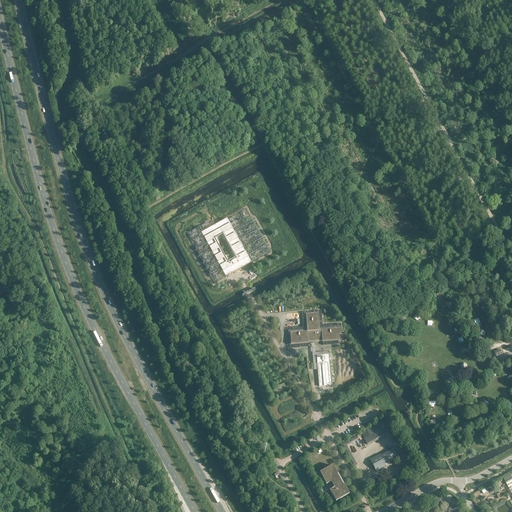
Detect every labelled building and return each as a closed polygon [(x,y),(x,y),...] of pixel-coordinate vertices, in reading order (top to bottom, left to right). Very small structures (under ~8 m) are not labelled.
[(249,264),(225,221),(199,235),(223,279),(249,264)] [(319,330),(317,313),(305,314),(307,331),(290,332),(291,344),(340,340),(339,335),(341,335),(341,328),(319,330)] [(328,355),(316,356),(317,367),(318,367),(318,369),(317,369),(319,386),(331,385),(328,355)] [(385,435),(382,429),(364,439),(367,445),(385,435)] [(356,436),(342,444),(344,448),(347,453),(349,451),(347,446),(358,440),(356,436)] [(386,466),(385,465),(397,458),(392,449),(381,456),(380,455),(370,460),(376,471),(380,469),(386,466)] [(349,495),(333,466),(320,473),(326,485),(331,482),(334,488),(329,490),(336,502),(349,495)]
